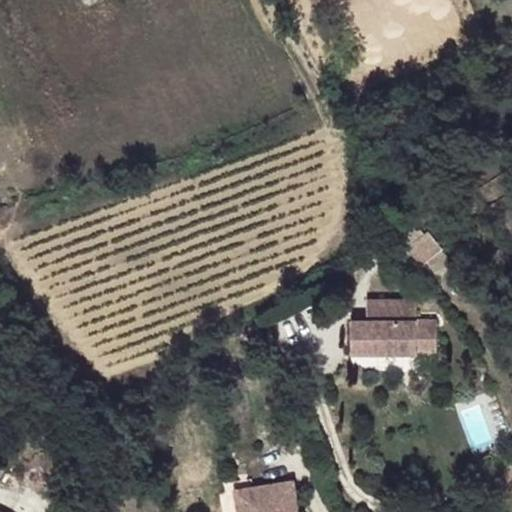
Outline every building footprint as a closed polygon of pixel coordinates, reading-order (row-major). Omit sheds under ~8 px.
[(422,236),(430,232),(425,226),(418,230),(411,219),(394,231),(406,250),(410,247),(415,254),(424,248),(418,239),(422,236)] [(443,249),(430,232),(422,236),(418,239),(424,248),(431,258),(443,249)] [(417,353),(417,319),(417,299),(367,299),(367,314),(367,319),(352,319),(352,353),(417,353)] [(437,353),(437,319),(417,319),(417,353),(437,353)] [(299,511),(294,480),(234,489),(238,511),(299,511)]
